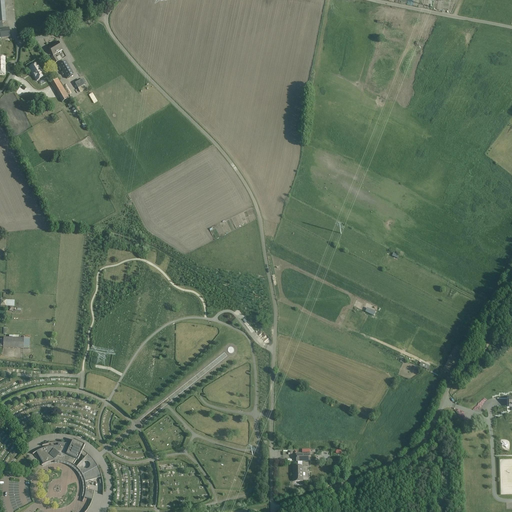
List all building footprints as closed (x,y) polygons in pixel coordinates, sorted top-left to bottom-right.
[(0,0),(0,38),(10,37),(9,27),(1,28),(1,22),(6,22),(4,0),(0,0)] [(54,45),(48,48),(53,56),(58,53),(62,50),(58,42),(54,44),(54,45)] [(55,56),(50,59),(54,64),(59,61),(55,56)] [(65,62),(59,66),(67,79),(73,75),(65,62)] [(36,81),(44,76),(36,63),(29,68),(36,81)] [(69,98),(58,79),(50,83),(62,102),(69,98)] [(84,85),(85,84),(83,80),(81,80),(77,82),(78,83),(75,84),(77,89),(84,85)] [(97,88),(91,92),(95,98),(101,93),(97,88)] [(3,348),(23,349),(23,348),(23,346),(24,339),(24,338),(3,338),(3,348)] [(85,452),(82,450),(85,445),(73,440),(70,445),(68,444),(67,444),(66,444),(64,444),(62,443),(61,443),(60,443),(58,443),(58,447),(56,447),(54,447),(53,447),(51,447),(49,447),(48,447),(45,448),(43,448),(42,449),(41,449),(39,450),(37,451),(36,452),(44,464),(45,464),(46,463),(48,462),(50,462),(51,462),(52,461),(54,461),(56,461),(59,461),(60,461),(62,461),(64,461),(64,462),(66,462),(67,462),(68,463),(70,464),(71,464),(71,465),(73,465),(74,466),(75,467),(76,468),(88,455),(86,453),(85,452)] [(310,454),(296,454),(296,461),(297,461),(298,466),(294,466),(294,481),(303,481),(302,466),(302,461),(310,461),(310,454)] [(98,468),(97,467),(82,475),(83,477),(83,479),(84,480),(84,482),(97,478),(97,477),(101,475),(100,473),(99,471),(99,469),(98,468)] [(94,493),(94,491),(85,491),(85,492),(85,494),(85,495),(84,496),(84,498),(92,500),(93,499),(93,498),(93,496),(94,495),(94,493)]
